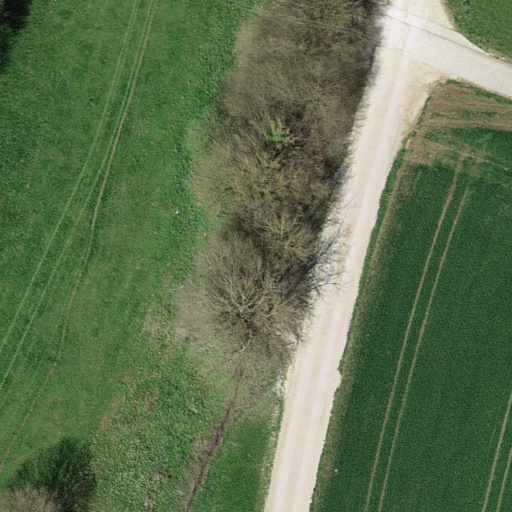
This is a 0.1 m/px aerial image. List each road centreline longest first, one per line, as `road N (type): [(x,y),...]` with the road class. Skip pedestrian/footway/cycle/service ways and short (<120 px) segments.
road 1 (track): [(287,511),(343,237),(409,0)]
road 2 (track): [(399,40),(511,84)]
